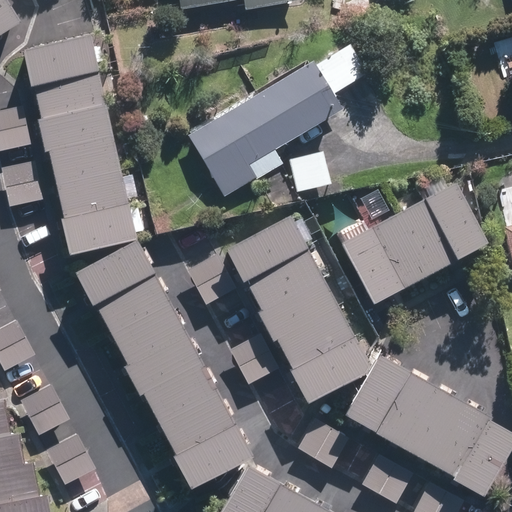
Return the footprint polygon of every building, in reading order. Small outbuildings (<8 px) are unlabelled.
[(4,0),(0,0),(0,41),(22,28),(4,0)] [(247,12),(304,2),(303,0),(181,0),(183,13),(245,2),(247,12)] [(67,249),(133,235),(126,199),(98,66),(90,31),(90,30),(24,44),(24,45),(45,145),(60,214),(67,249)] [(369,75),(353,46),(318,66),(316,64),(188,136),(225,201),(258,183),(257,180),(285,164),(277,150),(344,112),(334,95),(369,75)] [(20,106),(0,110),(0,150),(29,145),(20,106)] [(151,115),(135,118),(138,133),(154,129),(151,115)] [(325,152),(289,159),(295,194),(332,187),(325,152)] [(0,179),(6,207),(41,199),(33,161),(0,167),(0,179)] [(371,307),(484,249),(486,247),(482,239),(455,187),(340,246),(371,307)] [(373,370),(295,217),(230,251),(308,405),(371,373),(346,419),(484,498),(511,449),(511,434),(380,359),(373,370)] [(249,451),(136,238),(74,270),(90,301),(94,299),(126,359),(122,361),(137,390),(141,388),(173,448),(169,450),(187,483),(249,451)] [(206,307),(238,290),(221,254),(188,271),(206,307)] [(32,355),(15,323),(0,330),(0,368),(2,372),(32,355)] [(250,387),(279,372),(260,336),(231,351),(250,387)] [(37,440),(71,424),(56,389),(21,406),(37,440)] [(0,511),(52,511),(50,498),(42,499),(35,463),(26,465),(21,436),(12,438),(6,405),(0,406),(0,511)] [(332,470),(350,439),(316,420),(298,450),(332,470)] [(64,488),(96,470),(77,435),(45,453),(64,488)] [(397,507),(416,476),(379,455),(360,486),(397,507)] [(344,511),(246,456),(214,511),(344,511)] [(460,511),(466,503),(432,482),(414,511),(460,511)]
